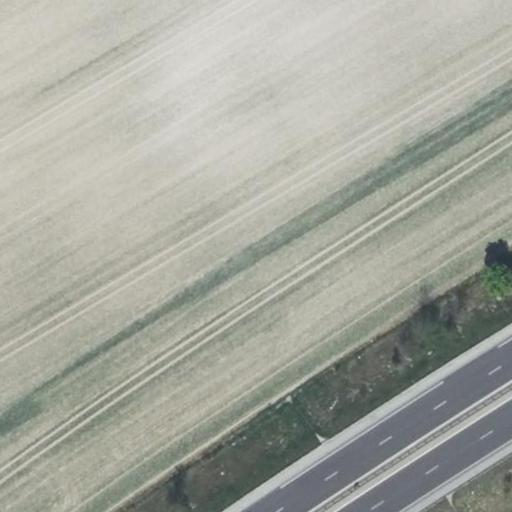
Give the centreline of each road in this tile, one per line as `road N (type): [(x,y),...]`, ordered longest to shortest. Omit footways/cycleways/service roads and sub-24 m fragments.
road 1 (motorway): [(511,358),(277,511)]
road 2 (motorway): [(367,511),(511,418)]
